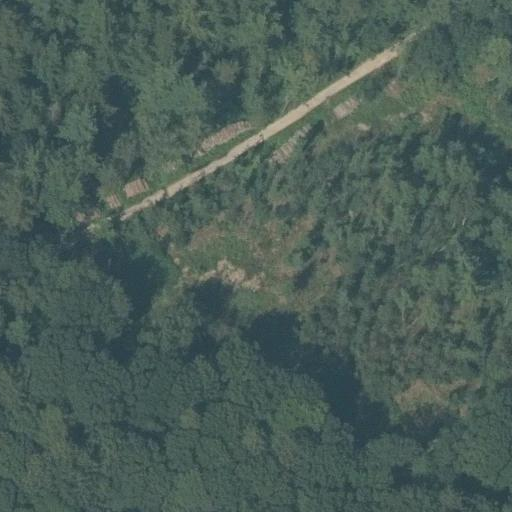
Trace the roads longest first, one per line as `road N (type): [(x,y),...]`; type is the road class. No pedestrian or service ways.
road 1 (track): [(0,291),(69,241),(218,162),(473,0)]
road 2 (track): [(129,511),(0,433)]
